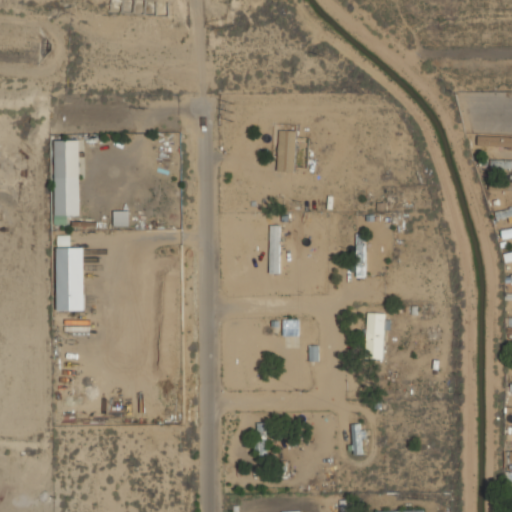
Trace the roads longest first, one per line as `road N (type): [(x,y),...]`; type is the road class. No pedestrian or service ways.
road 1 (residential): [(202,95),(203,511)]
road 2 (residential): [(337,226),(202,217)]
